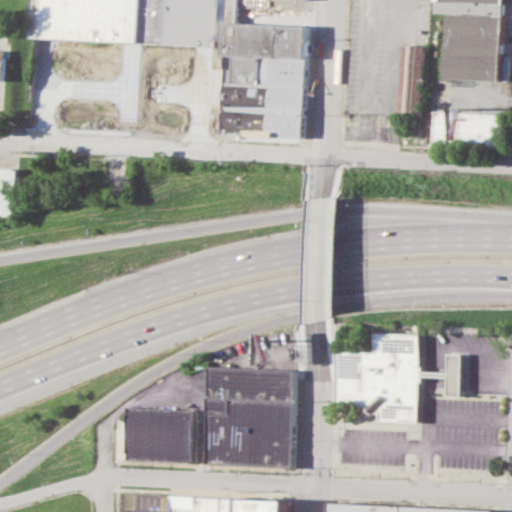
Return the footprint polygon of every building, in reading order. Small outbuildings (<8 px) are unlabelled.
[(35,0),(221,0),(219,43),(34,35),(35,0)] [(508,0),(505,79),(448,77),(450,12),(438,11),(438,0),(508,0)] [(228,21),(312,24),(307,135),(224,132),(228,21)] [(409,42),(432,44),(428,116),(405,115),(409,42)] [(0,80),(7,80),(8,50),(0,49),(0,80)] [(440,111),(511,114),(509,143),(439,140),(440,111)] [(3,212),(5,167),(24,168),(23,213),(3,212)] [(424,376),(423,422),(381,420),(382,411),(377,411),(372,403),(339,402),(341,349),(380,350),(380,332),(425,333),(424,368),(424,376)] [(424,368),(449,369),(450,350),(467,351),(466,397),(448,396),(449,377),(424,376),(424,368)] [(210,463),(296,467),(300,369),(214,365),(210,463)] [(121,459),(198,461),(200,410),(133,407),(133,420),(126,420),(126,427),(122,427),(121,459)] [(293,511),(294,502),(174,496),(173,511),(293,511)] [(333,511),(496,511),(497,509),(334,502),(333,511)]
